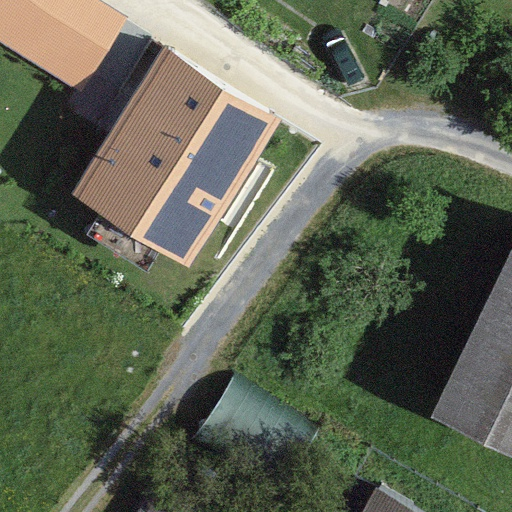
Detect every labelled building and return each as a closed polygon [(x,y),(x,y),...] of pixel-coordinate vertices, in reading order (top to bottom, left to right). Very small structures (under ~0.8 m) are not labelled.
[(132,20),(99,0),(0,0),(0,43),(83,95),(132,20)] [(279,96),(164,23),(74,170),(186,241),(279,96)] [(511,204),(510,204),(420,396),(511,439),(511,204)] [(446,511),(360,464),(333,511),(446,511)] [(208,511),(152,478),(131,511),(208,511)]
